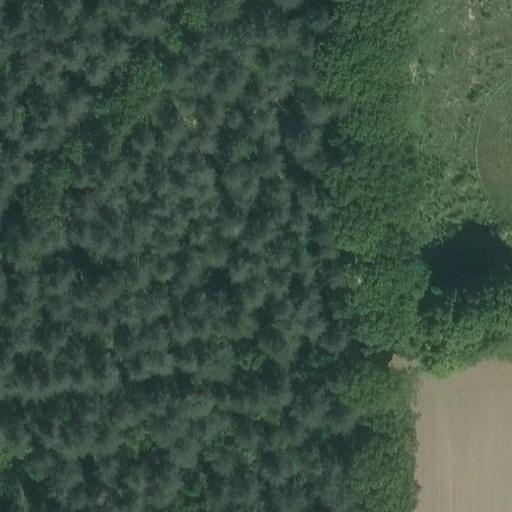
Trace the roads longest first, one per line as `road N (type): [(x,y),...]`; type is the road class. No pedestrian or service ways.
road 1 (track): [(340,511),(340,344),(376,300),(367,0)]
road 2 (track): [(0,371),(511,301)]
road 3 (tertiary): [(0,196),(171,0)]
